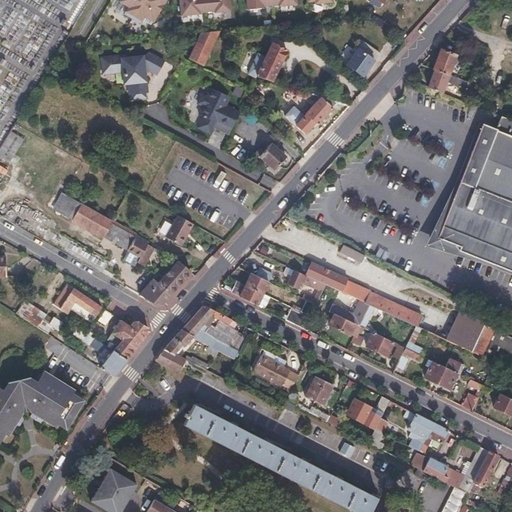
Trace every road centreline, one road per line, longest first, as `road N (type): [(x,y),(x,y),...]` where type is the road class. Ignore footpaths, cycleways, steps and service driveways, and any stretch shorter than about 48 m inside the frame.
road 1 (primary): [(201,289),(462,0)]
road 2 (residential): [(201,289),(511,442)]
road 3 (primary): [(51,490),(201,289)]
